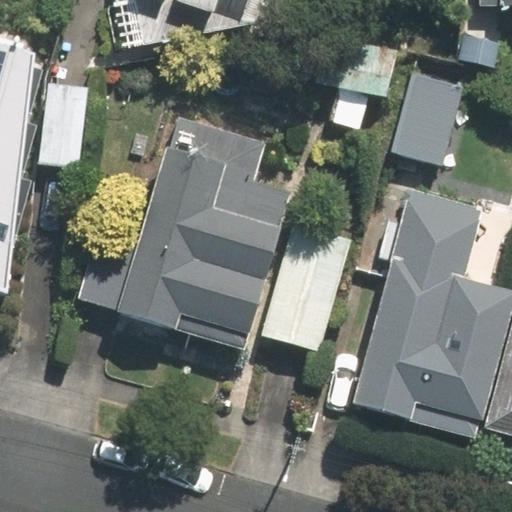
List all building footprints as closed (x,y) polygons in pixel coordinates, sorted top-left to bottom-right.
[(257,0),(203,0),(251,17),(257,0)] [(511,0),(499,0),(500,25),(511,24),(511,0)] [(0,285),(7,288),(51,35),(0,28),(0,285)] [(393,44),(340,40),(336,85),(333,123),(366,126),(370,88),(389,90),(393,44)] [(449,162),(463,85),(413,76),(400,153),(449,162)] [(90,81),(50,80),(48,156),(87,158),(90,81)] [(128,141),(82,303),(183,332),(189,312),(326,351),(367,207),(262,177),(273,136),(188,112),(176,155),(128,141)] [(511,283),(502,281),(511,241),(511,209),(416,185),(361,399),(483,430),(511,316),(511,283)] [(511,367),(495,426),(511,430),(511,367)]
